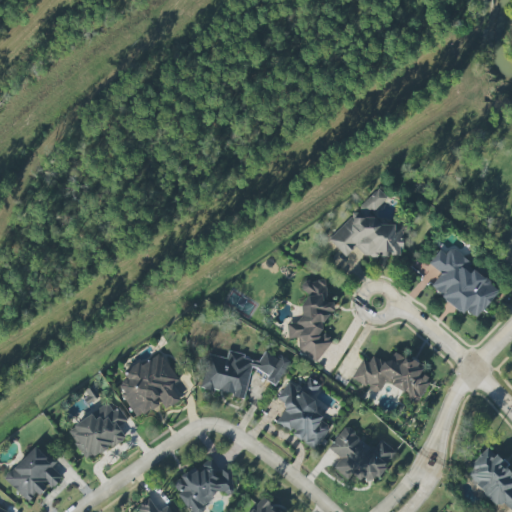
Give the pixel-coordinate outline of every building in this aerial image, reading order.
[(359,206),(368,215),(386,197),(377,189),(359,206)] [(327,238),(344,257),(356,246),(370,261),(379,253),(382,258),(388,252),(393,257),(405,247),(397,238),(398,236),(375,211),(364,221),(356,212),(327,238)] [(429,289),(463,314),(465,311),(477,319),(498,289),(468,268),(472,262),(450,247),(445,255),(438,250),(428,264),(440,273),(429,289)] [(315,363),(329,343),(329,338),(321,332),(321,324),(328,314),(325,280),(304,282),(301,285),(302,292),(307,296),(299,305),(300,315),(293,324),(286,325),(287,339),(296,338),(297,350),(315,363)] [(200,388),(227,393),(235,397),(244,399),(250,367),(253,368),(266,375),(265,381),(275,386),(289,361),(280,356),(278,359),(264,351),(258,362),(251,360),(237,353),(228,351),(225,358),(207,354),(200,388)] [(350,379),(378,394),(384,383),(409,395),(407,398),(416,403),(430,377),(414,369),(417,364),(393,352),(387,364),(371,355),(368,362),(361,359),(350,379)] [(134,418),(160,404),(163,409),(178,402),(169,386),(176,382),(161,354),(114,379),(134,418)] [(315,449),(329,425),(314,416),(321,404),(312,399),(320,385),(307,377),(300,389),(287,381),(276,400),(285,406),(275,423),(292,433),(290,435),(315,449)] [(117,427),(126,421),(118,407),(112,412),(107,404),(66,429),(85,461),(124,438),(117,427)] [(395,452),(379,440),(369,453),(357,444),(361,439),(344,426),(327,448),(340,458),(332,468),(355,485),(361,477),(371,484),(395,452)] [(64,473),(35,445),(2,478),(27,502),(36,493),(38,495),(47,485),(49,487),(64,473)] [(511,511),(511,474),(505,468),(506,464),(485,447),(469,467),(466,479),(497,505),(504,506),(511,511)] [(226,474),(221,477),(211,459),(171,481),(187,511),(202,511),(203,511),(199,504),(221,493),(223,497),(235,490),(226,474)] [(278,511),(262,497),(248,511),(278,511)] [(170,511),(167,506),(156,511),(148,499),(134,509),(135,511),(170,511)]
